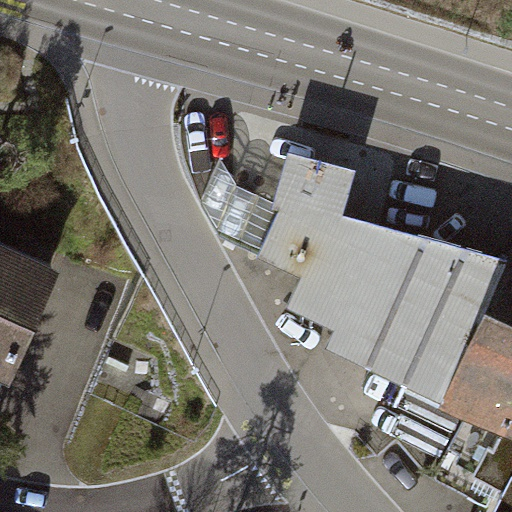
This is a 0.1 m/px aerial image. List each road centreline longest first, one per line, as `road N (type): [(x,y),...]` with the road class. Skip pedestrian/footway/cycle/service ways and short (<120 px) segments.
road 1 (residential): [(306,438),(218,299),(143,154),(130,78),(143,7)]
road 2 (secondary): [(143,7),(511,118)]
road 3 (residential): [(306,438),(219,479),(118,505),(41,506),(0,497)]
